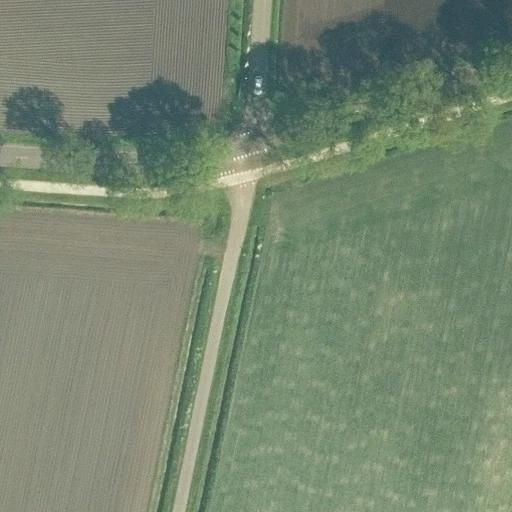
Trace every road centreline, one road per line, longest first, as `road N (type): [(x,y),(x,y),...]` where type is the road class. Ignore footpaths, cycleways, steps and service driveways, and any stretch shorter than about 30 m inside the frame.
road 1 (unclassified): [(178,511),(253,140)]
road 2 (tertiary): [(253,140),(511,60)]
road 3 (tertiary): [(0,155),(181,158),(253,140)]
road 4 (unclassified): [(253,140),(262,0)]
